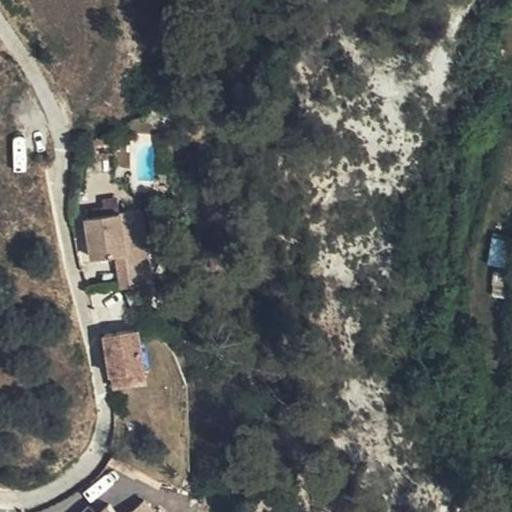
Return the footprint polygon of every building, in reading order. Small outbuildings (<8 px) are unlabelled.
[(158,181),(155,158),(142,166),(123,177),(126,187),(158,181)] [(124,228),(125,236),(158,236),(157,220),(141,220),(142,228),(124,228)] [(158,236),(125,236),(126,276),(159,274),(158,236)] [(120,374),(153,367),(142,326),(109,334),(120,374)] [(156,379),(153,367),(120,374),(123,387),(156,379)] [(150,511),(131,500),(122,511),(150,511)]
